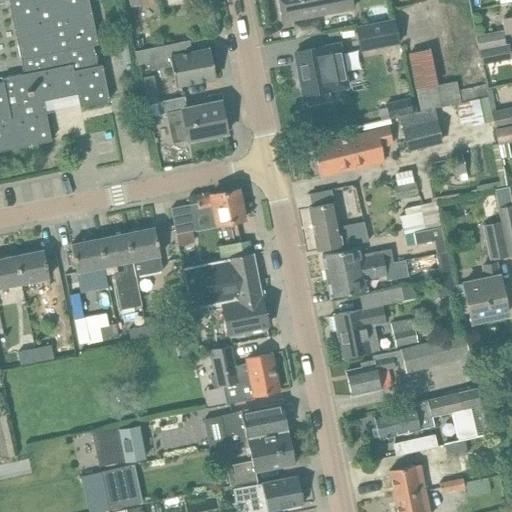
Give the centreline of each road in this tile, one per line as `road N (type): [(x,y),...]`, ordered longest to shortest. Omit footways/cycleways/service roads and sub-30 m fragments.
road 1 (tertiary): [(342,511),(270,163)]
road 2 (unclassified): [(0,219),(270,163)]
road 3 (tertiary): [(270,163),(235,0)]
